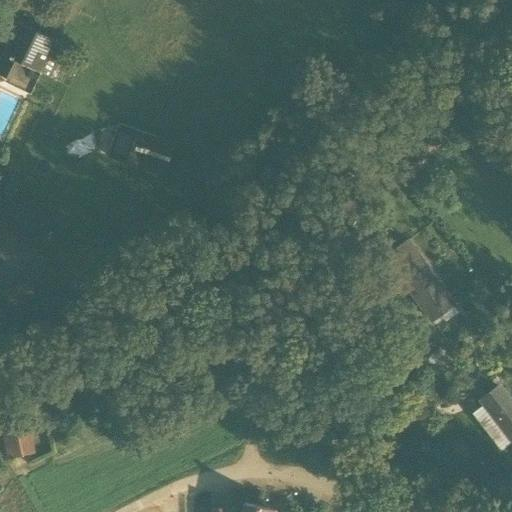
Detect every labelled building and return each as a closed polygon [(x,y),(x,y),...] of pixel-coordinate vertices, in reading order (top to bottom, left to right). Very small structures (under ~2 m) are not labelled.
[(0,73),(34,88),(42,72),(53,77),(61,62),(57,60),(65,44),(19,23),(19,22),(0,60),(0,73)] [(137,75),(127,105),(172,121),(182,90),(137,75)] [(108,155),(131,164),(145,169),(156,135),(143,131),(119,123),(108,155)] [(324,187),(337,169),(322,157),(309,175),(324,187)] [(432,321),(455,305),(408,240),(385,256),(432,321)] [(235,257),(238,289),(247,289),(244,257),(235,257)] [(2,292),(8,304),(33,290),(27,278),(2,292)] [(511,401),(503,389),(485,404),(511,439),(511,401)] [(7,459),(32,454),(27,430),(20,431),(18,423),(1,427),(7,459)] [(276,511),(277,510),(245,503),(243,511),(276,511)]
